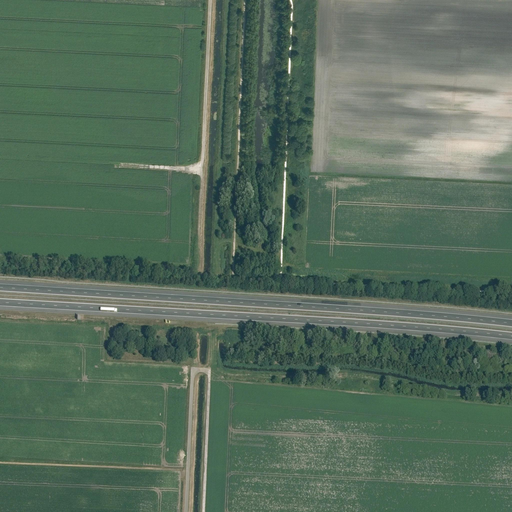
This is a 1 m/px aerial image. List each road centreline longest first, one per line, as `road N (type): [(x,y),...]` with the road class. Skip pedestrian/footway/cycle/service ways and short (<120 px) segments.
road 1 (motorway): [(511,323),(0,287)]
road 2 (motorway): [(0,302),(511,335)]
road 3 (unclassified): [(198,250),(210,0)]
road 4 (unclassified): [(185,511),(192,371),(206,371)]
